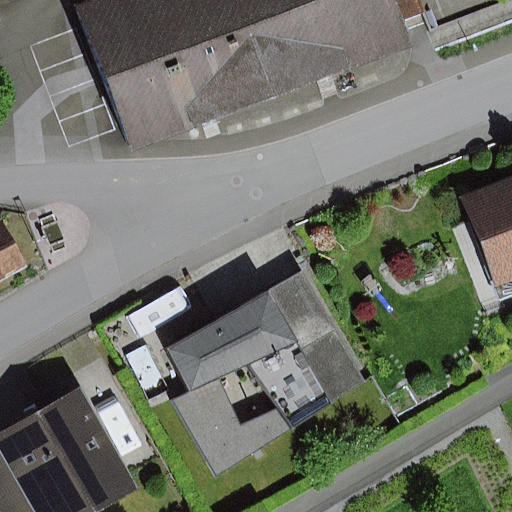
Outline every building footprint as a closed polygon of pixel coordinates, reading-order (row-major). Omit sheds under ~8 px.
[(100,0),(67,12),(115,143),(392,43),(376,0),(100,0)] [(511,179),(462,199),(498,289),(511,283),(511,179)] [(0,278),(22,266),(0,226),(0,278)] [(299,272),(161,349),(185,393),(168,402),(215,473),(288,430),(274,408),(236,424),(218,379),(293,339),(329,401),(359,383),(299,272)] [(73,391),(0,432),(0,511),(94,511),(131,491),(73,391)]
